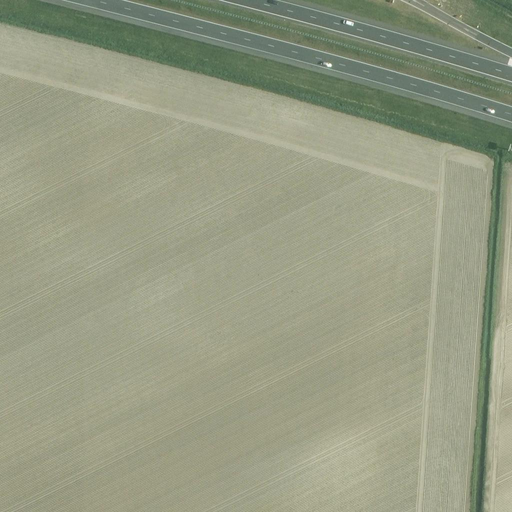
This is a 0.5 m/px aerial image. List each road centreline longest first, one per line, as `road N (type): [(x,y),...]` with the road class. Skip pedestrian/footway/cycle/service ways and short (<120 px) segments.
road 1 (motorway): [(87,0),(511,116)]
road 2 (motorway): [(511,75),(237,0)]
